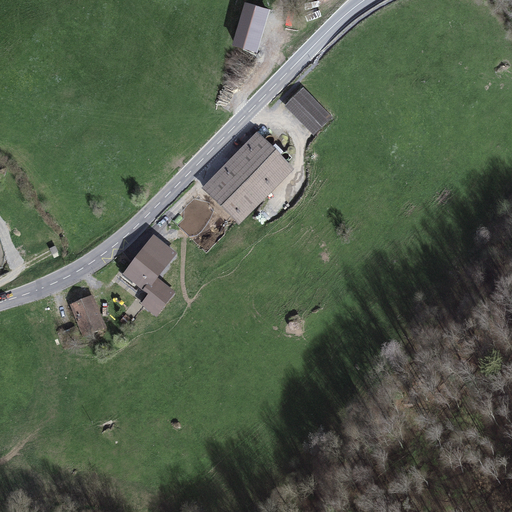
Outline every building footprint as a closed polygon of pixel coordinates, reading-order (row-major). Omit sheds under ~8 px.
[(267,10),(246,3),(233,42),(255,49),(267,10)] [(233,75),(244,78),(253,52),(242,48),(233,75)] [(303,92),(290,105),(317,131),(330,118),(303,92)] [(205,191),(235,220),(287,167),(257,138),(205,191)] [(147,249),(150,251),(157,242),(154,240),(147,249)] [(155,281),(174,255),(157,242),(150,251),(147,249),(141,257),(137,263),(135,266),(127,276),(134,282),(151,295),(144,305),(156,315),(172,294),(155,281)] [(49,250),(52,255),(58,252),(55,247),(49,250)] [(134,282),(127,276),(135,266),(132,264),(122,277),(132,285),(134,282)] [(100,338),(98,332),(104,329),(91,299),(72,307),(88,343),(100,338)] [(57,335),(64,349),(80,343),(74,328),(57,335)]
